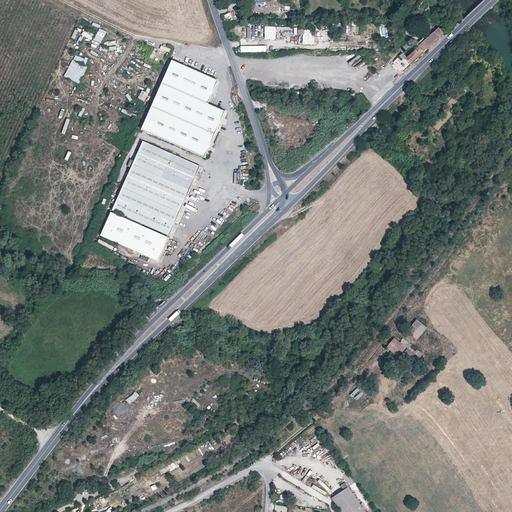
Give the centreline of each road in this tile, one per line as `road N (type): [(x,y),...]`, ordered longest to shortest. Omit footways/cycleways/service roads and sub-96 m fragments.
road 1 (primary): [(110,371),(288,206)]
road 2 (primary): [(265,211),(110,371)]
road 3 (primary): [(110,371),(0,510)]
road 4 (track): [(55,511),(95,494),(121,442),(165,404),(182,400)]
road 5 (primary): [(288,206),(389,96)]
road 6 (primary): [(491,0),(389,96)]
